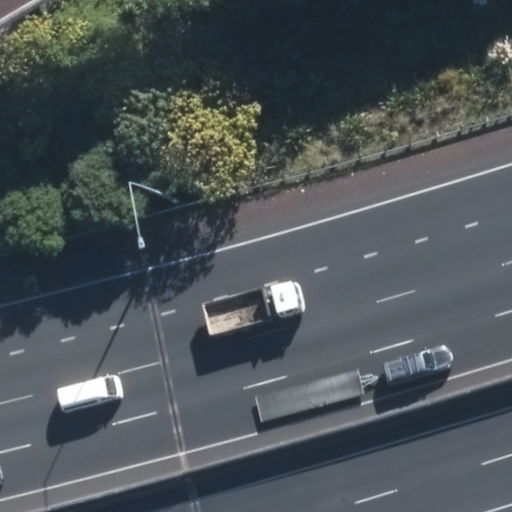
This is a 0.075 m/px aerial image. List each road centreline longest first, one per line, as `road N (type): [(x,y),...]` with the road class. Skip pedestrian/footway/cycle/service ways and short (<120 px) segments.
road 1 (motorway): [(0,458),(511,314)]
road 2 (motorway): [(511,461),(342,511)]
